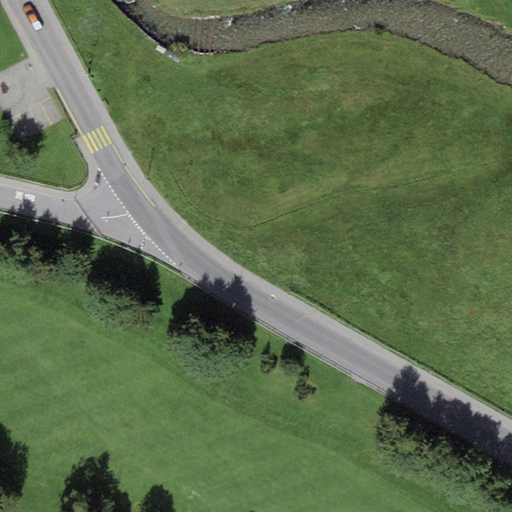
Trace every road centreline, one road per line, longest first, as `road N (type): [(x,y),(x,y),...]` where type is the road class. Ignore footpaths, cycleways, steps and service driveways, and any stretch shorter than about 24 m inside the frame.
road 1 (tertiary): [(144,210),(209,270),(511,445)]
road 2 (tertiary): [(26,0),(144,210)]
road 3 (residential): [(144,210),(101,217),(0,196)]
